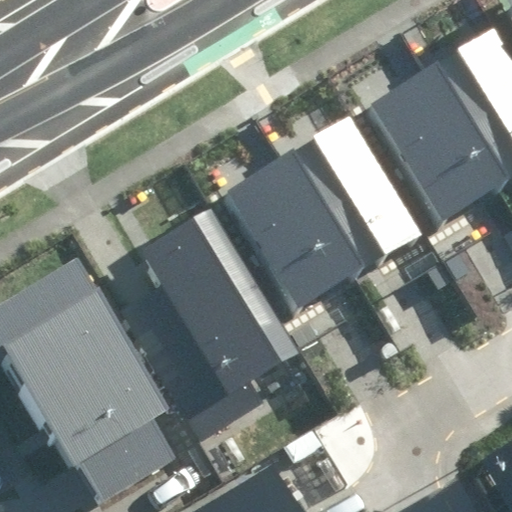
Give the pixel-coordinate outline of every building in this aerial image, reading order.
[(511,0),(501,0),(511,15),(219,192),(293,314),(511,181),(511,0)] [(123,305),(203,438),(259,405),(247,384),(295,355),(210,211),(139,253),(157,285),(123,305)] [(162,406),(73,261),(0,305),(0,363),(64,466),(79,457),(104,497),(174,453),(150,413),(162,406)] [(511,441),(481,460),(511,511),(511,441)] [(191,511),(298,511),(268,464),(191,511)]
